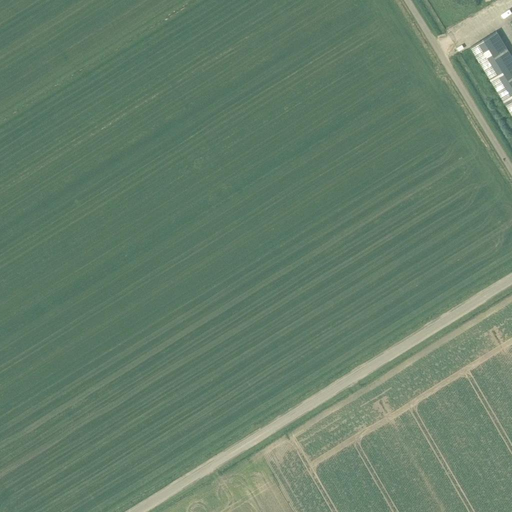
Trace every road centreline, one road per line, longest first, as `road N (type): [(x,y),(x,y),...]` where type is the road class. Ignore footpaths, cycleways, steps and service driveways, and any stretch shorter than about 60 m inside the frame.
road 1 (unclassified): [(144,511),(511,283)]
road 2 (unclassified): [(511,159),(413,0)]
